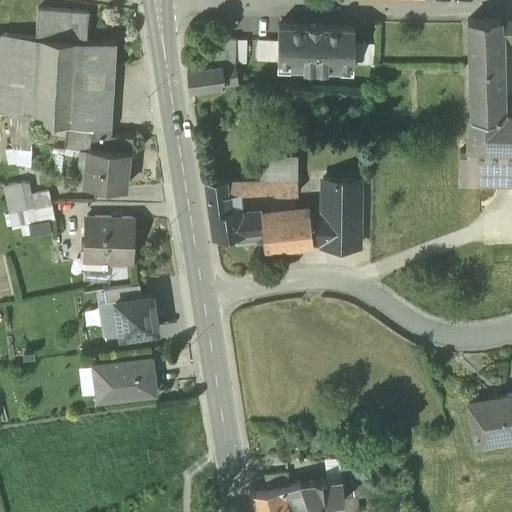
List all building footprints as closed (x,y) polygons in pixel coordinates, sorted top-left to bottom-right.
[(88,13),(37,9),(35,39),(41,40),(41,39),(77,41),(86,42),(88,13)] [(511,21),(500,22),(500,40),(511,39),(511,21)] [(500,22),(468,23),(471,121),(500,122),(500,120),(502,94),(500,40),(500,22)] [(354,29),(277,26),(277,42),(276,63),(290,64),(289,70),(339,72),(339,66),(353,66),(354,45),(354,29)] [(35,39),(0,37),(0,113),(37,120),(41,40),(35,39)] [(77,41),(41,39),(41,40),(37,120),(68,126),(70,126),(77,41)] [(86,42),(77,41),(70,126),(90,131),(115,133),(116,133),(115,44),(86,42)] [(235,41),(215,41),(212,68),(235,65),(235,41)] [(247,65),(247,41),(235,41),(235,65),(247,65)] [(267,42),(257,42),(256,62),(266,62),(267,42)] [(277,42),(267,42),(266,62),(276,63),(277,42)] [(364,45),(354,45),(353,66),(363,66),(364,45)] [(375,46),(364,45),(363,66),(374,66),(375,46)] [(212,68),(187,70),(189,91),(238,85),(235,65),(212,68)] [(471,121),(470,121),(468,153),(511,153),(511,120),(500,120),(500,122),(471,121)] [(70,126),(68,126),(65,149),(80,152),(88,152),(90,131),(70,126)] [(115,133),(90,131),(88,152),(80,152),(77,184),(88,188),(125,191),(127,172),(131,173),(134,139),(112,137),(115,133)] [(33,165),(33,149),(9,149),(9,164),(33,165)] [(511,153),(468,153),(456,152),(457,190),(511,189),(511,153)] [(297,156),(261,156),(261,180),(263,180),(273,179),(274,179),(297,180),(297,156)] [(261,180),(204,181),(207,198),(227,196),(241,195),(274,194),(273,179),(263,180),(261,180)] [(274,179),(273,179),(274,194),(274,195),(297,195),(297,180),(274,179)] [(360,179),(323,179),(322,214),(325,214),(324,244),(324,247),(359,248),(360,179)] [(50,191),(24,198),(28,210),(53,204),(50,191)] [(228,213),(227,196),(207,198),(212,239),(237,236),(238,245),(264,242),(263,219),(262,214),(242,218),(242,212),(228,213)] [(28,210),(26,211),(29,224),(55,218),(52,206),(28,210)] [(310,214),(263,219),(264,242),(265,251),(312,245),(312,244),(310,214)] [(322,214),(310,214),(312,244),(324,244),(325,214),(322,214)] [(134,220),(86,218),(85,254),(106,254),(106,264),(132,265),(134,220)] [(105,305),(115,304),(141,300),(139,287),(104,293),(105,305)] [(152,298),(141,300),(115,304),(120,340),(157,335),(152,298)] [(151,362),(93,369),(97,405),(119,402),(119,397),(155,393),(155,391),(157,391),(155,377),(153,377),(151,362)] [(511,396),(507,397),(470,403),(476,440),(511,433),(511,396)] [(289,488),(288,477),(266,479),(268,490),(289,488)] [(342,481),(345,502),(362,500),(360,490),(359,479),(342,481)] [(342,481),(301,487),(309,506),(316,505),(345,502),(342,481)] [(301,487),(282,492),(288,511),(306,507),(309,506),(301,487)] [(371,489),(360,490),(362,500),(373,498),(371,489)] [(282,492),(255,496),(259,511),(285,511),(286,511),(288,511),(282,492)] [(317,511),(357,511),(355,501),(345,502),(316,505),(317,511)]
